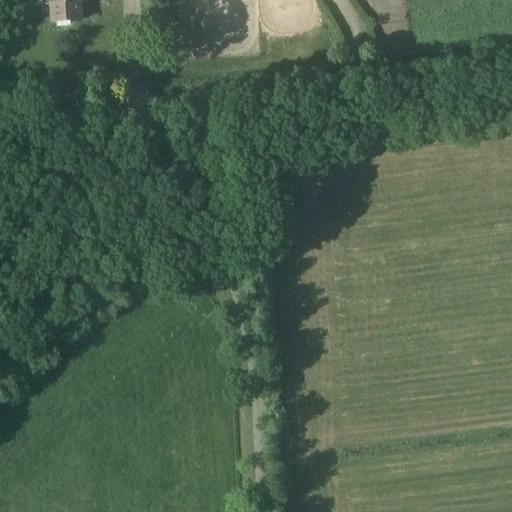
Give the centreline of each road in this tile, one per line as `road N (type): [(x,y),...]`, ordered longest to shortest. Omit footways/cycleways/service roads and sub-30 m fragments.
road 1 (unclassified): [(0,125),(511,59)]
road 2 (track): [(0,188),(205,159)]
